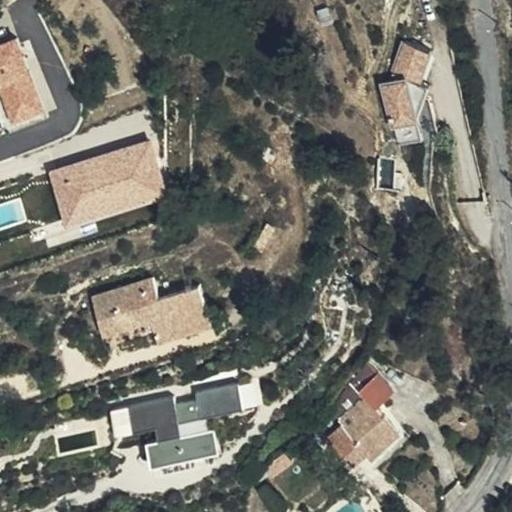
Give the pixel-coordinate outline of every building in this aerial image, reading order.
[(394,70),(424,79),(434,46),(403,37),(394,70)] [(0,102),(9,122),(39,111),(10,43),(0,46),(0,102)] [(399,143),(439,132),(423,73),(383,84),(399,143)] [(39,111),(9,122),(13,133),(42,121),(39,111)] [(69,221),(174,187),(156,132),(51,167),(69,221)] [(88,302),(101,336),(150,321),(183,313),(202,300),(191,277),(153,294),(145,278),(88,302)] [(208,316),(202,300),(183,313),(150,321),(156,338),(208,316)] [(347,370),(299,431),(327,459),(337,448),(344,455),(362,438),(370,447),(396,421),(372,395),(389,379),(373,359),(355,377),(347,370)] [(182,423),(179,404),(135,413),(140,442),(159,438),(166,467),(190,462),(184,432),(249,419),(244,390),(199,399),(203,419),(182,423)]
